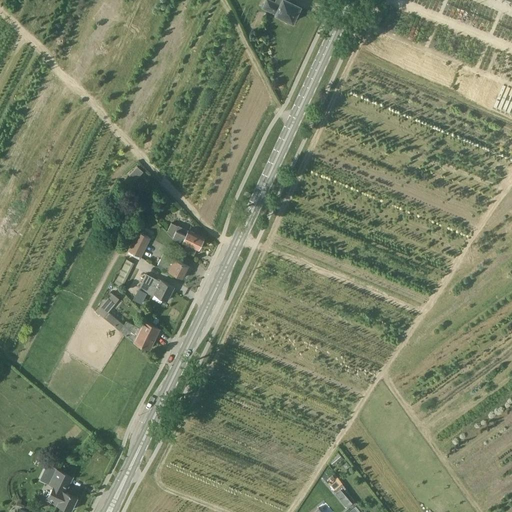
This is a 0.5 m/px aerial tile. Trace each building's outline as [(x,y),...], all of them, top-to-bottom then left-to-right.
[(300,7),(290,2),(290,0),(276,0),(275,2),(273,1),(273,0),(266,0),(263,7),(293,22),(294,19),(295,19),(297,16),(296,15),(300,7)] [(137,166),(129,175),(135,181),(143,172),(137,166)] [(198,249),(204,238),(189,230),(186,234),(175,229),(171,236),(187,244),(184,249),(188,253),(194,256),(197,249),(198,249)] [(128,251),(140,257),(150,238),(137,232),(128,251)] [(158,264),(159,265),(184,278),(190,267),(175,259),(175,260),(163,254),(158,264)] [(126,259),(117,279),(116,278),(114,283),(121,287),(123,282),(124,283),(134,263),(126,259)] [(170,294),(171,292),(172,293),(174,289),(173,289),(174,287),(165,282),(147,272),(139,288),(153,295),(154,293),(167,300),(168,299),(171,297),(170,294)] [(131,340),(149,349),(152,342),(153,342),(159,328),(151,324),(144,320),(140,328),(126,320),(124,324),(108,311),(120,299),(112,292),(96,311),(131,340)] [(71,476),(56,469),(49,483),(54,485),(47,499),(71,510),(77,497),(64,491),(71,476)] [(349,499),(344,504),(347,508),(352,503),(349,499)]
